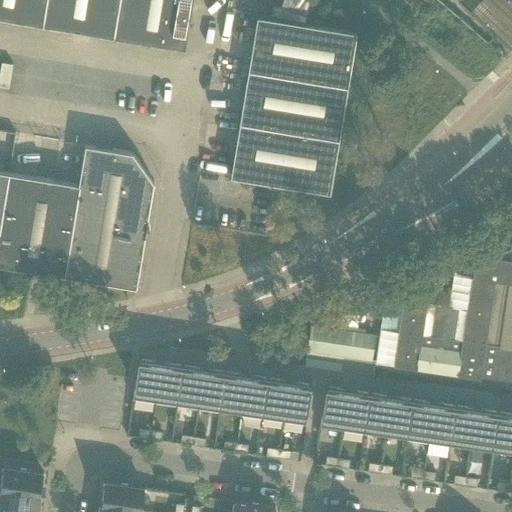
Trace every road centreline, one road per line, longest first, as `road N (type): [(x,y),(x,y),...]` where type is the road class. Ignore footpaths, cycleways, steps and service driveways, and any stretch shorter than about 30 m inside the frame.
road 1 (residential): [(66,511),(75,456),(86,448),(495,511)]
road 2 (tertiary): [(153,328),(276,284),(368,235),(465,167)]
road 3 (unclassified): [(183,138),(191,86),(175,69),(0,41)]
road 4 (unclassified): [(153,328),(183,138)]
road 5 (unclassified): [(0,112),(183,138)]
road 6 (tertiary): [(0,353),(153,328)]
